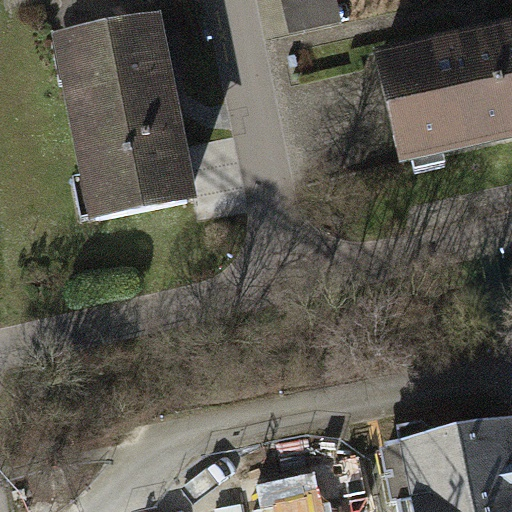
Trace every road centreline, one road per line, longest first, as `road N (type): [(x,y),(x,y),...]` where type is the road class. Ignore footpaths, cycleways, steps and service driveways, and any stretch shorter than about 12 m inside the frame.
road 1 (residential): [(0,348),(285,279)]
road 2 (residential): [(285,279),(231,0)]
road 3 (residential): [(285,279),(511,231)]
